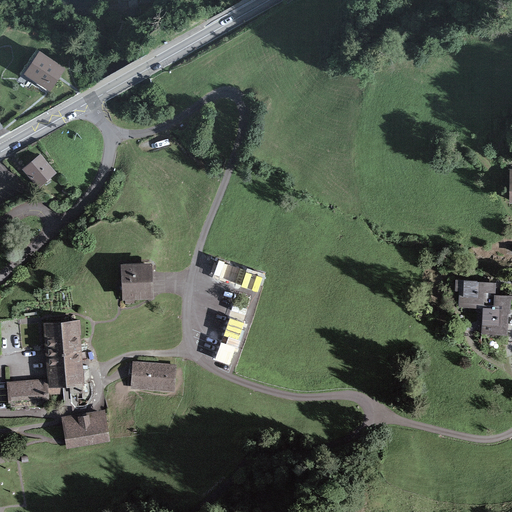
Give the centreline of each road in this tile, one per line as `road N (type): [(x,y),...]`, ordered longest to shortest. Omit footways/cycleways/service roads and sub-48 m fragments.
road 1 (residential): [(113,132),(161,128),(214,95),(242,98),(247,115),(204,241),(187,335),(205,363),(232,377),(308,396),(348,393),(368,398),(376,412),(346,439),(258,456),(199,511)]
road 2 (primary): [(91,99),(272,0)]
road 3 (residential): [(113,132),(97,190),(0,277)]
road 4 (track): [(373,421),(489,438),(511,433)]
